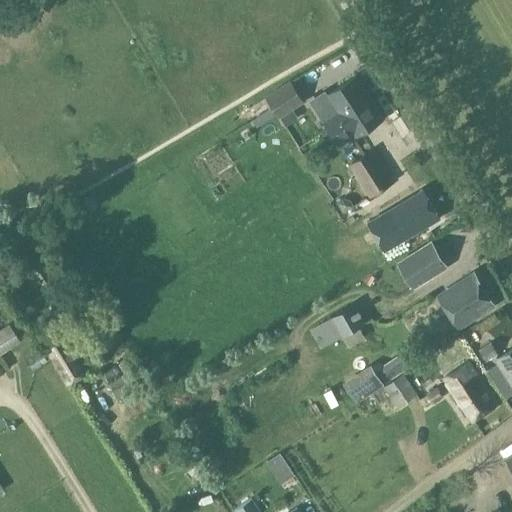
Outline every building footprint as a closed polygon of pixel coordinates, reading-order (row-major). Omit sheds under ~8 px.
[(357,77),(326,96),(342,120),(328,129),(339,146),(352,137),(353,138),(384,119),(357,77)] [(265,96),(279,119),(305,103),(290,80),(265,96)] [(248,143),(259,128),(249,122),(239,137),(248,143)] [(394,182),(372,150),(348,166),(370,198),(394,182)] [(337,203),(343,214),(354,207),(351,201),(344,200),(337,203)] [(314,204),(301,218),(317,232),(330,218),(314,204)] [(388,210),(367,223),(384,251),(405,239),(388,210)] [(64,231),(76,223),(70,213),(58,221),(64,231)] [(432,241),(397,263),(414,290),(449,268),(432,241)] [(48,311),(74,295),(48,253),(23,269),(48,311)] [(458,324),(491,303),(473,276),(441,296),(458,324)] [(328,319),(339,338),(366,323),(355,304),(328,319)] [(0,330),(0,353),(1,355),(21,342),(10,324),(0,330)] [(43,343),(67,385),(88,374),(64,332),(43,343)] [(497,353),(490,343),(477,352),(483,362),(497,353)] [(511,393),(511,348),(494,360),(497,364),(488,370),(506,398),(511,393)] [(33,369),(47,360),(40,349),(26,358),(33,369)] [(409,368),(401,355),(382,366),(390,378),(409,368)] [(444,379),(452,390),(473,422),(494,407),(473,376),(479,373),(471,361),(444,379)] [(391,380),(382,366),(380,363),(347,385),(358,402),(391,380)] [(398,408),(418,394),(404,374),(384,387),(398,408)] [(443,399),(437,388),(427,394),(433,405),(443,399)] [(271,467),(284,459),(280,453),(267,461),(271,467)] [(293,472),(280,480),(293,500),(306,492),(293,472)] [(230,504),(235,511),(259,511),(248,493),(230,504)]
